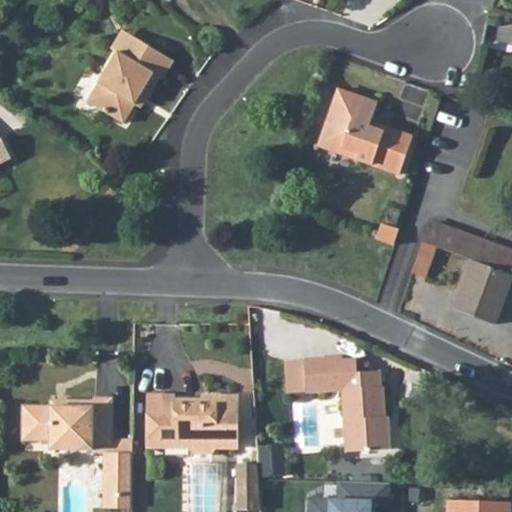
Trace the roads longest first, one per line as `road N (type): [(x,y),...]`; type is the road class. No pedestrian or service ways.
road 1 (residential): [(192,279),(193,138),(210,108),(275,43),(327,32),(374,47),(448,36)]
road 2 (residential): [(192,279),(291,290),(359,313),(511,388)]
road 3 (residential): [(0,273),(192,279)]
